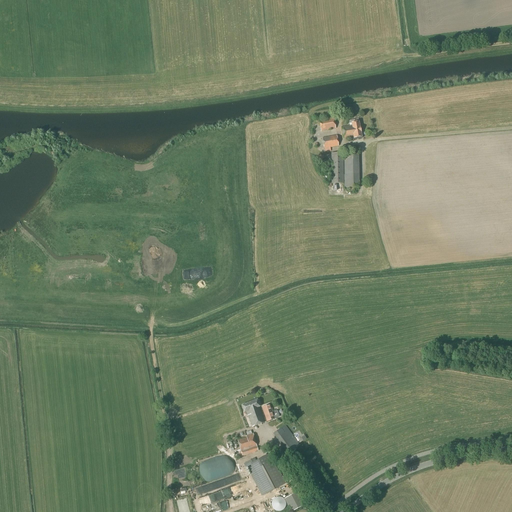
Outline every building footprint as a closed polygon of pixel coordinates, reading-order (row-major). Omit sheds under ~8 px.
[(321,131),(335,128),(333,115),(328,116),(329,119),(319,120),(321,131)] [(361,137),(362,137),(359,122),(351,123),(352,125),(341,127),(343,139),(353,137),(353,138),(354,138),(354,140),(362,138),(361,137)] [(324,152),(331,151),(330,148),(338,146),(336,135),(322,138),(324,152)] [(343,183),(343,153),(331,153),(331,154),(325,155),(326,163),(331,162),(332,184),(343,183)] [(345,187),(359,187),(358,159),(358,153),(344,153),(345,187)] [(317,165),(324,164),(323,164),(325,163),(324,155),(316,156),(317,165)] [(264,423),(259,407),(260,407),(257,400),(241,406),(244,413),(246,412),(252,427),(264,423)] [(270,405),(262,407),(267,422),(275,419),(278,417),(279,417),(277,411),(276,411),(272,412),(270,405)] [(273,434),(288,454),(300,445),(285,425),(273,434)] [(242,456),(258,451),(253,434),(246,436),(247,438),(237,440),(242,456)] [(271,457),(258,464),(255,458),(244,464),(245,467),(246,466),(247,468),(262,496),(285,483),(271,457)] [(230,471),(211,477),(212,481),(232,476),(230,471)] [(236,487),(238,493),(252,488),(250,483),(236,487)] [(211,492),(209,486),(199,489),(201,494),(211,492)] [(293,511),(303,506),(296,493),(286,498),(293,511)] [(284,500),(283,499),(282,498),(281,498),(280,498),(279,497),(278,497),(277,498),(276,498),(275,498),(275,499),(274,499),(274,500),(273,500),(272,501),(272,502),(272,503),(272,504),(271,505),(272,505),(272,506),(272,507),(272,508),(273,509),(274,510),(275,510),(275,511),(276,511),(277,511),(278,511),(279,511),(280,511),(281,511),(282,511),(283,510),(284,510),(284,509),(285,509),(285,508),(285,507),(286,506),(286,505),(286,504),(286,503),(285,502),(285,501),(285,500),(284,500)]
